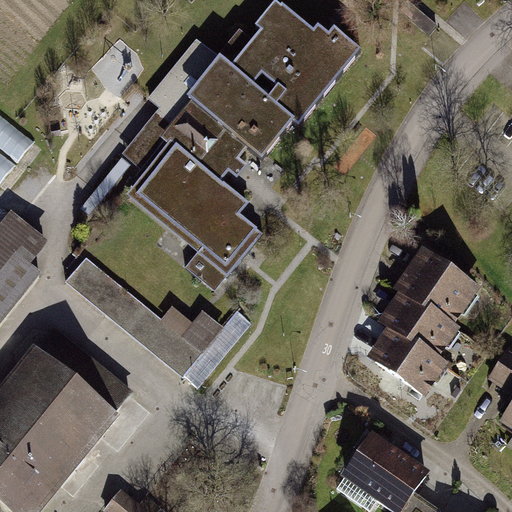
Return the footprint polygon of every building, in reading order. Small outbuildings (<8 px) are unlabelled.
[(215,67),(183,106),(243,153),(258,166),(287,128),(295,134),(356,57),(330,37),(325,43),(314,34),(310,39),(272,9),(252,35),(258,39),(251,49),(228,78),(215,67)] [(120,159),(139,175),(161,149),(153,142),(183,106),(215,67),(228,78),(251,49),(235,36),(214,60),(193,43),(143,103),(156,113),(120,159)] [(139,175),(122,199),(196,258),(185,271),(213,293),(256,239),(233,220),(242,208),(214,186),(223,175),(233,184),(246,168),(237,161),(243,153),(183,106),(153,142),(161,149),(139,175)] [(0,129),(0,155),(16,168),(29,152),(0,129)] [(0,182),(3,185),(16,168),(0,155),(0,182)] [(0,340),(46,287),(30,273),(49,251),(8,215),(0,224),(0,340)] [(486,284),(419,249),(399,288),(465,323),(486,284)] [(82,261),(62,286),(192,391),(244,325),(232,316),(219,331),(197,314),(187,327),(167,311),(158,322),(82,261)] [(475,328),(408,293),(388,332),(454,367),(475,328)] [(458,369),(391,334),(371,374),(438,408),(458,369)] [(0,385),(0,511),(44,511),(126,416),(38,341),(0,385)] [(511,352),(504,347),(485,377),(511,393),(511,402),(498,426),(511,434),(511,352)] [(337,487),(371,511),(372,511),(381,499),(399,511),(400,511),(428,473),(375,435),(337,487)] [(118,491),(101,511),(155,511),(159,509),(144,496),(135,506),(118,491)]
